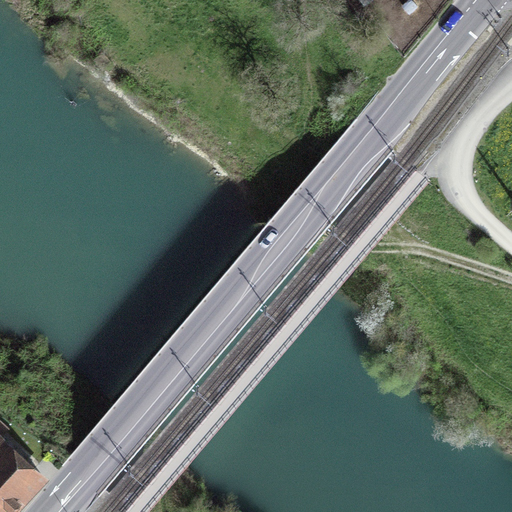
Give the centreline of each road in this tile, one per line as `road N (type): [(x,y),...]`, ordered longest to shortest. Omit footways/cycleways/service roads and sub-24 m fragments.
road 1 (secondary): [(56,511),(482,0)]
road 2 (track): [(511,274),(392,254),(299,167),(312,91),(302,40)]
